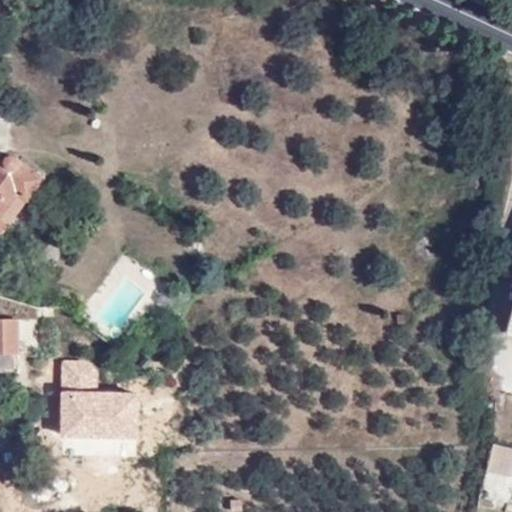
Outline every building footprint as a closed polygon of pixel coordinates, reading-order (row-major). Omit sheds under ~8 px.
[(36,180),(2,152),(0,155),(0,211),(12,195),(20,201),(36,180)] [(0,302),(0,317),(20,316),(32,315),(31,303),(0,302)] [(19,320),(0,319),(0,353),(18,354),(19,320)] [(3,465),(24,465),(25,447),(4,446),(3,465)] [(511,499),(511,449),(493,447),(485,495),(511,499)] [(23,495),(24,465),(3,465),(2,494),(23,495)]
